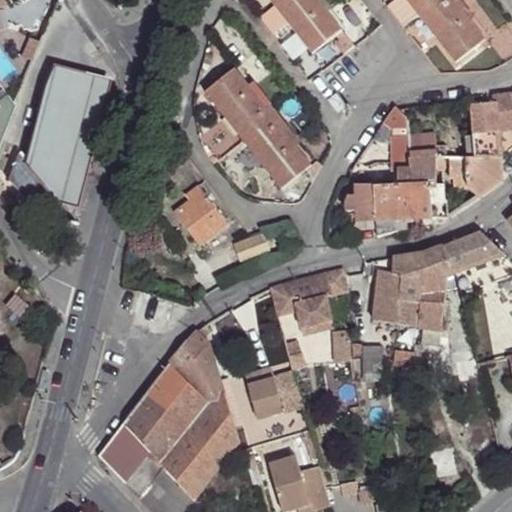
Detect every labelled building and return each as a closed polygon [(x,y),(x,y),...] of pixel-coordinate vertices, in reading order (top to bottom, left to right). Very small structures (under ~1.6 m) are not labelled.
[(0,0),(0,28),(9,26),(3,0),(0,0)] [(312,54),(342,31),(318,0),(281,0),(278,3),(296,25),(292,29),(312,54)] [(403,26),(417,15),(405,0),(394,0),(387,6),(403,26)] [(405,0),(417,15),(421,12),(412,0),(405,0)] [(412,0),(421,12),(437,0),(412,0)] [(455,64),(487,40),(472,21),(455,0),(437,0),(421,12),(439,35),(435,38),(455,64)] [(455,0),(472,21),(476,18),(461,0),(455,0)] [(278,3),(274,5),(292,29),(296,25),(278,3)] [(417,15),(435,38),(439,35),(421,12),(417,15)] [(32,60),(39,42),(31,39),(23,56),(32,60)] [(43,87),(25,156),(62,201),(59,203),(76,208),(110,80),(53,65),(43,87)] [(248,139),(273,117),(277,114),(271,106),(273,105),(255,82),(250,86),(236,68),(205,93),(225,118),(229,115),(248,139)] [(328,101),(337,113),(346,106),(337,94),(328,101)] [(500,133),(511,131),(511,94),(493,98),(494,105),(498,105),(500,133)] [(475,159),(502,159),(500,133),(498,105),(494,105),(471,106),(473,137),(475,159)] [(394,171),(398,170),(411,170),(410,159),(409,135),(409,119),(399,109),(396,107),(384,123),(393,129),(394,171)] [(225,118),(244,142),(248,139),(229,115),(225,118)] [(282,190),(305,171),(312,166),(297,147),(273,117),(248,139),(266,161),(262,164),(282,190)] [(436,133),(409,135),(410,159),(438,156),(436,133)] [(465,137),(467,159),(475,159),(473,137),(465,137)] [(244,142),(262,164),(266,161),(248,139),(244,142)] [(8,179),(41,219),(59,203),(62,201),(25,156),(21,151),(18,154),(8,179)] [(445,183),(437,183),(438,156),(410,159),(411,170),(411,186),(428,185),(432,219),(449,220),(445,183)] [(438,156),(437,183),(445,183),(445,157),(438,156)] [(502,159),(475,159),(467,159),(454,157),(453,180),(454,190),(471,190),(479,199),(503,183),(502,159)] [(309,179),(312,183),(322,166),(317,162),(312,166),(305,171),(310,177),(309,179)] [(379,237),(399,233),(404,232),(404,220),(432,219),(428,185),(411,186),(411,170),(398,170),(398,186),(374,188),(377,224),(377,229),(379,237)] [(201,247),(228,227),(207,197),(212,193),(204,182),(190,192),(194,198),(189,201),(175,212),(201,247)] [(352,231),(377,229),(377,224),(374,188),(374,186),(356,186),(357,196),(350,197),(346,203),(347,211),(357,211),(357,224),(352,225),(352,231)] [(185,196),(189,201),(194,198),(190,192),(185,196)] [(456,276),(506,256),(480,233),(444,247),(456,276)] [(234,245),(241,263),(271,251),(264,234),(234,245)] [(374,320),(418,328),(424,279),(447,279),(456,276),(444,247),(420,255),(394,258),(393,274),(379,271),(374,320)] [(293,283),(273,289),(280,318),(298,312),(303,329),(334,321),(327,297),(348,292),(347,270),(330,273),(293,283)] [(441,332),(443,332),(447,279),(424,279),(418,328),(425,329),(423,344),(439,346),(441,332)] [(334,321),(303,329),(305,336),(335,328),(334,321)] [(152,511),(189,511),(188,511),(196,501),(240,444),(225,396),(209,344),(202,339),(209,334),(207,327),(198,334),(171,365),(100,457),(152,511)] [(354,360),(363,360),(363,372),(382,372),(383,347),(363,347),(363,345),(353,344),(354,360)] [(422,348),(424,378),(447,375),(445,348),(422,348)] [(394,367),(414,369),(422,368),(420,355),(396,350),(394,367)] [(290,358),(294,373),(307,370),(303,355),(290,358)] [(249,387),(275,379),(273,370),(246,377),(249,387)] [(253,449),(254,448),(230,373),(222,376),(223,380),(231,403),(246,451),(253,449)] [(298,386),(297,385),(294,374),(275,379),(279,391),(298,386)] [(304,409),(303,407),(298,386),(279,391),(275,379),(249,387),(258,421),(304,409)] [(263,483),(253,449),(246,451),(256,486),(263,483)] [(284,511),(289,511),(300,509),(310,506),(311,511),(318,511),(332,508),(331,506),(321,468),(320,468),(302,473),(298,458),(271,465),(284,511)] [(410,498),(430,496),(428,482),(409,485),(410,498)] [(392,511),(390,503),(377,506),(377,511),(392,511)]
